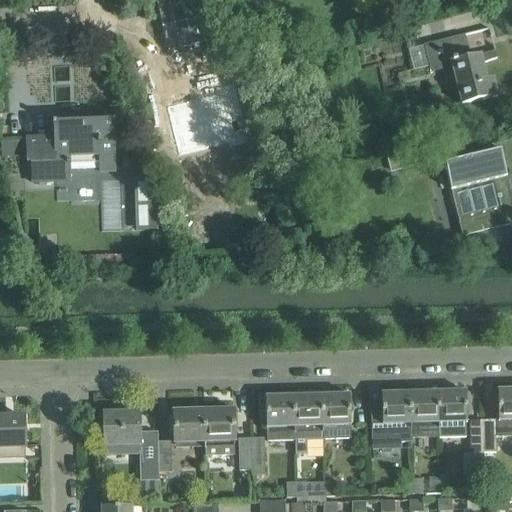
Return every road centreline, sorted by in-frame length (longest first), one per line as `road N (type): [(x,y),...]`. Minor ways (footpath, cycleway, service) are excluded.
road 1 (residential): [(61,372),(511,360)]
road 2 (unclassified): [(65,511),(61,372)]
